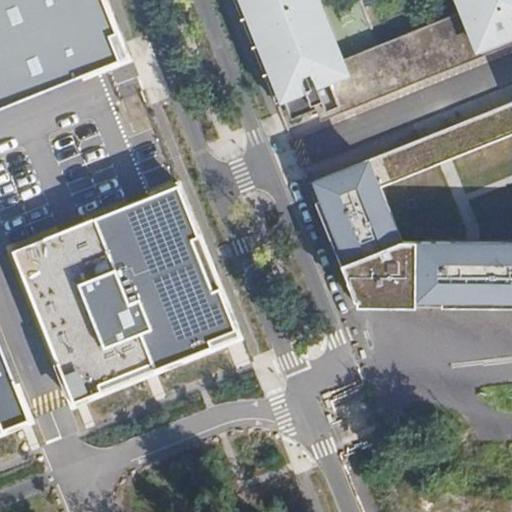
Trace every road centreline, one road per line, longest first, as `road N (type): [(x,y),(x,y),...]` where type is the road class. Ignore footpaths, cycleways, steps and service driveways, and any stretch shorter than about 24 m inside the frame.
road 1 (residential): [(300,388),(349,368),(268,163)]
road 2 (residential): [(216,185),(300,388)]
road 3 (residential): [(142,0),(216,185)]
road 4 (residential): [(268,163),(202,0)]
road 5 (residential): [(300,388),(349,511)]
